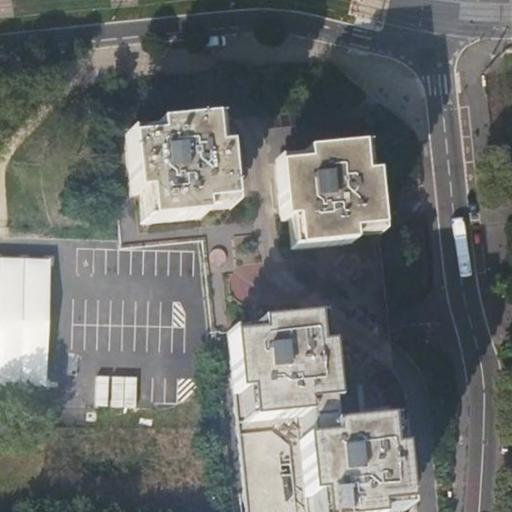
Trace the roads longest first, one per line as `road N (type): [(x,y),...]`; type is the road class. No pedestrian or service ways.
road 1 (residential): [(479,511),(484,396),(461,286),(431,46)]
road 2 (secondary): [(0,47),(279,23),(431,46)]
